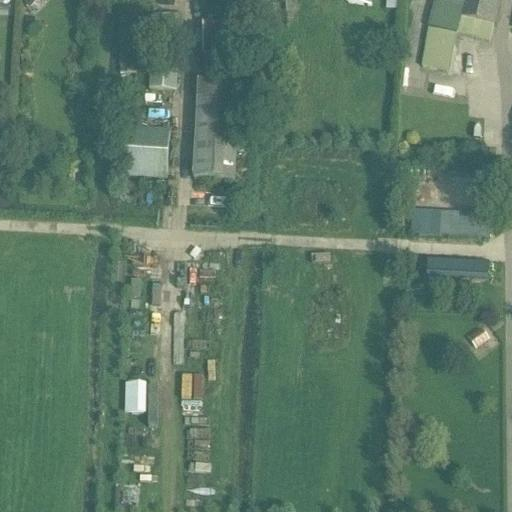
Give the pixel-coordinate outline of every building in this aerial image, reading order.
[(23,0),(32,9),(40,0),(23,0)] [(386,0),(386,11),(398,12),(398,0),(386,0)] [(459,37),(489,44),(499,0),(435,0),(419,69),(450,76),(459,37)] [(117,22),(118,56),(118,87),(136,87),(135,21),(117,22)] [(246,23),(203,25),(204,82),(248,81),(246,23)] [(272,66),(272,76),(280,77),(281,67),(272,66)] [(151,69),(149,93),(176,94),(177,71),(151,69)] [(192,182),(234,185),(239,86),(198,84),(192,182)] [(121,133),(119,180),(168,182),(170,135),(121,133)] [(406,177),(406,200),(418,200),(418,190),(454,191),(454,206),(483,206),(483,178),(406,177)] [(426,262),(426,280),(487,283),(488,265),(426,262)] [(480,332),(468,341),(476,351),(488,342),(480,332)] [(144,388),(132,388),(132,414),(144,414),(144,388)]
